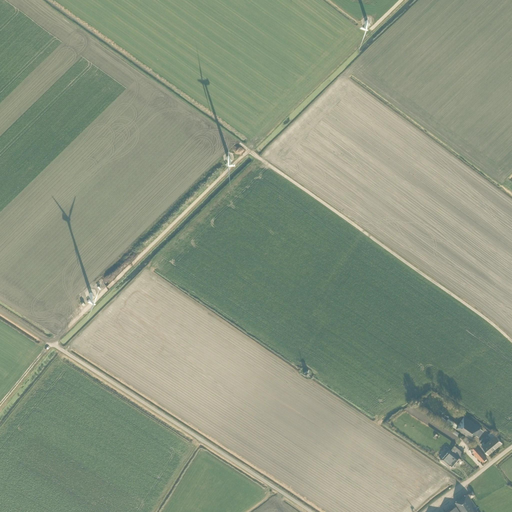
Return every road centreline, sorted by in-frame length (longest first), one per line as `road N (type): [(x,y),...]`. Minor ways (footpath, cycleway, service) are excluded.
road 1 (unclassified): [(312,511),(0,309)]
road 2 (track): [(511,341),(247,150)]
road 3 (track): [(51,343),(247,150)]
